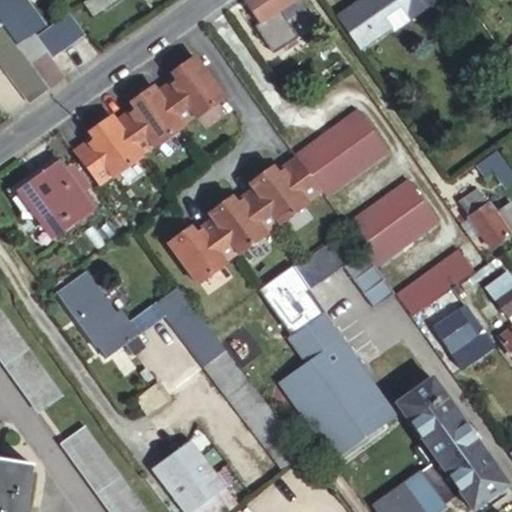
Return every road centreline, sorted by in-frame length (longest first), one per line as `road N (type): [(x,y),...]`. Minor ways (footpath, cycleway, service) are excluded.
road 1 (residential): [(0,152),(213,0)]
road 2 (residential): [(0,370),(99,511)]
